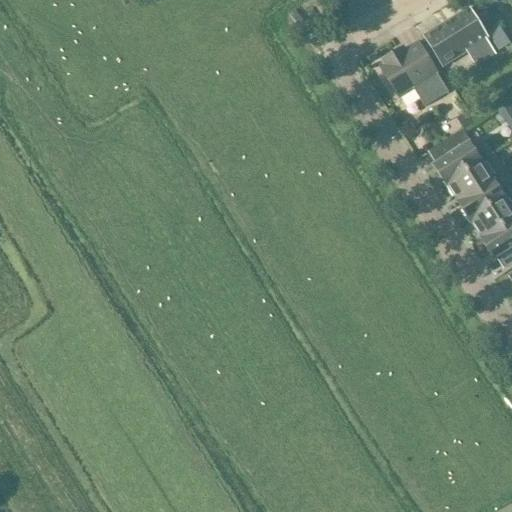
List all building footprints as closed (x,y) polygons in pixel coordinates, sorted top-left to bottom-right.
[(467,52),(476,67),(494,55),(485,41),(487,39),(470,12),(451,24),(450,24),(445,27),(445,28),(426,40),(443,67),(467,52)] [(405,53),(404,51),(383,63),(385,66),(380,68),(400,100),(414,91),(425,109),(449,94),(418,45),(405,53)] [(495,112),(502,123),(511,117),(511,107),(509,103),(495,112)] [(456,118),(455,118),(463,130),(464,130),(472,124),(465,113),(456,118)] [(447,185),(488,159),(483,152),(476,156),(469,146),(471,145),(463,132),(437,149),(443,160),(434,166),(439,173),(439,172),(447,185)] [(459,204),(493,182),(486,171),(492,167),(488,159),(447,185),(448,186),(449,185),(460,202),(458,203),(459,204)] [(463,209),(471,222),(505,201),(511,197),(510,195),(507,189),(500,193),(493,182),(459,204),(462,210),(463,209)] [(483,240),(483,241),(511,221),(511,193),(510,195),(511,197),(505,201),(471,222),(471,223),(473,222),(484,239),(483,240)] [(511,221),(483,241),(491,253),(491,254),(495,261),(505,255),(511,265),(511,264),(511,221)]
